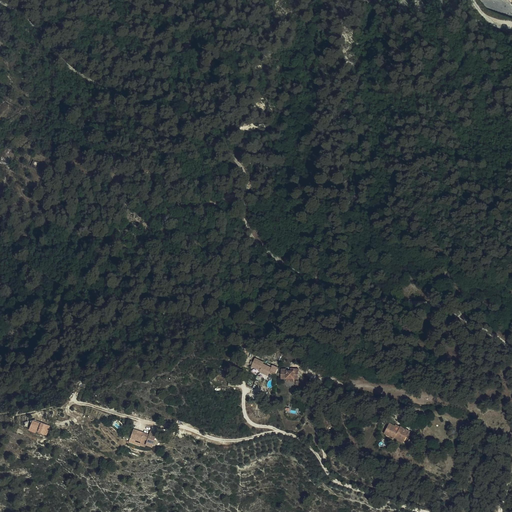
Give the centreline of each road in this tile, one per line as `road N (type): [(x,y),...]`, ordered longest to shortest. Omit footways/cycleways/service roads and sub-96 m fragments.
road 1 (track): [(511,351),(445,307),(370,294),(264,250),(246,223),(250,179),(236,157),(66,64),(0,0)]
road 2 (track): [(279,431),(213,439),(74,402)]
road 3 (track): [(425,511),(341,483),(310,445),(279,431)]
